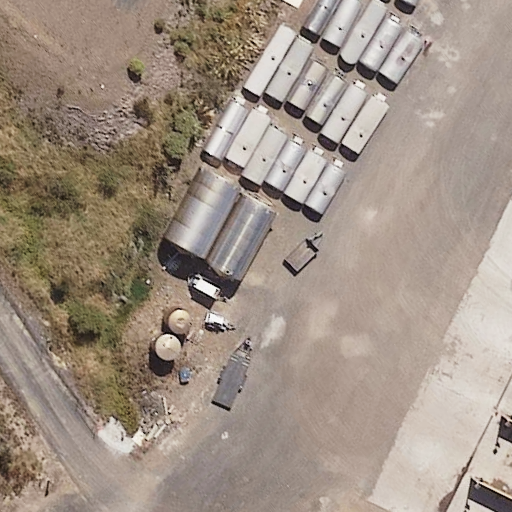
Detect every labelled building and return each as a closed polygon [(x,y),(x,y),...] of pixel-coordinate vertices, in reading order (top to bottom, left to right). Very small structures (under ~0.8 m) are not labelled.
[(325,6),(314,0),(288,0),(223,122),(254,139),(325,6)] [(380,0),(344,0),(371,16),(380,0)] [(374,32),(344,15),(268,143),(298,161),(374,32)] [(442,40),(415,23),(354,122),(380,139),(442,40)] [(289,183),(220,134),(194,172),(263,221),(289,183)] [(256,231),(193,187),(171,219),(234,263),(256,231)]
